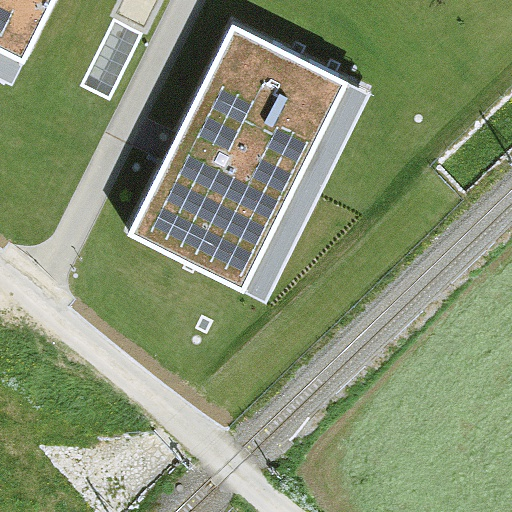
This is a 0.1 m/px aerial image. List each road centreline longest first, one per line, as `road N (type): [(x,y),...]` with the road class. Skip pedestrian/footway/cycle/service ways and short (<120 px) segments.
road 1 (unclassified): [(0,275),(277,511)]
road 2 (track): [(37,307),(185,0)]
